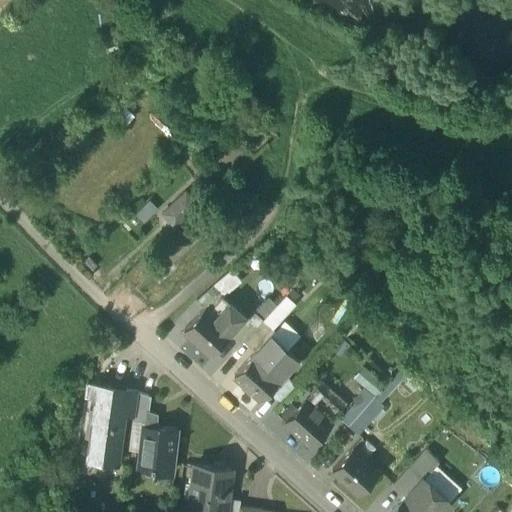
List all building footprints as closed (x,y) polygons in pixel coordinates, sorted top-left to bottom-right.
[(186,190),(162,212),(174,225),(198,204),(186,190)] [(229,222),(221,213),(207,224),(215,234),(229,222)] [(231,269),(196,298),(204,306),(205,305),(209,309),(223,296),(240,280),(231,269)] [(274,323),(296,298),(288,291),(278,303),(269,296),(258,309),(274,323)] [(223,296),(209,309),(232,330),(245,315),(223,296)] [(204,306),(184,329),(211,353),(232,330),(209,309),(205,305),(204,306)] [(249,319),(245,315),(232,330),(243,340),(263,319),(255,312),(249,319)] [(263,319),(243,340),(256,351),(272,334),(274,335),(277,331),(263,319)] [(274,335),(272,334),(256,351),(284,375),(299,358),(274,335)] [(284,375),(256,351),(234,374),(262,399),(284,375)] [(365,363),(354,375),(368,387),(343,417),(361,433),(386,404),(383,402),(409,371),(401,364),(386,381),(365,363)] [(305,397),(332,421),(343,409),(316,385),(305,397)] [(125,390),(98,386),(96,401),(91,400),(88,419),(93,419),(88,459),(116,463),(123,412),(126,390),(125,390)] [(137,389),(125,388),(125,390),(126,390),(123,412),(133,414),(137,389)] [(149,394),(137,389),(133,414),(133,418),(146,419),(149,394)] [(332,421),(305,397),(283,420),(310,445),(332,421)] [(175,425),(157,423),(157,425),(143,423),(138,465),(151,467),(151,469),(169,471),(175,425)] [(379,470),(353,446),(332,469),(358,493),(379,470)] [(425,448),(393,483),(406,495),(406,494),(423,476),(424,477),(434,465),(439,460),(425,448)] [(231,468),(194,462),(186,511),(224,511),(227,496),(231,468)] [(460,488),(434,465),(424,477),(449,500),(460,488)] [(424,477),(423,476),(406,494),(425,511),(438,511),(449,500),(424,477)] [(406,495),(389,511),(425,511),(406,494),(406,495)] [(237,511),(240,498),(227,496),(224,511),(237,511)]
